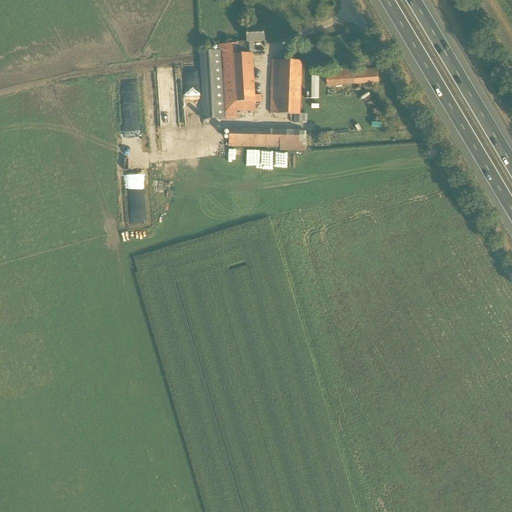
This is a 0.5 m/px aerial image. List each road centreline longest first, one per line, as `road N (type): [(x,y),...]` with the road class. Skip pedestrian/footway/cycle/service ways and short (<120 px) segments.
road 1 (unclassified): [(511,268),(348,0)]
road 2 (motorway): [(386,0),(511,212)]
road 3 (motorway): [(511,162),(414,0)]
